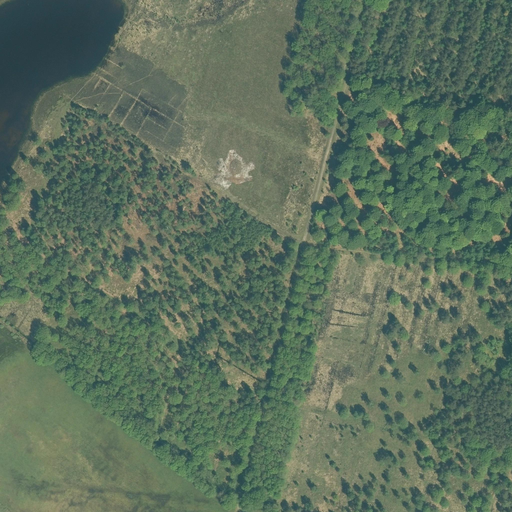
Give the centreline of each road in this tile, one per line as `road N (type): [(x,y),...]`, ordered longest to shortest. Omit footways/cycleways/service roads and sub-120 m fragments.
road 1 (track): [(303,245),(511,268)]
road 2 (track): [(345,83),(303,245)]
road 3 (track): [(303,245),(265,398)]
